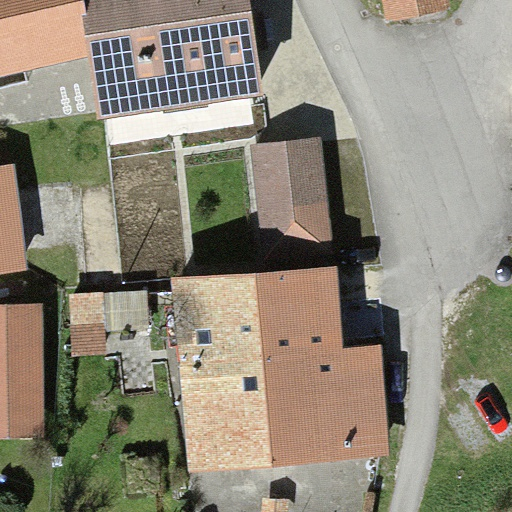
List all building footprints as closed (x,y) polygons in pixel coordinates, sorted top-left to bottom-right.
[(0,0),(0,74),(92,56),(83,0),(0,0)] [(244,0),(83,0),(92,56),(102,120),(259,96),(246,10),(244,0)] [(373,0),(383,35),(440,20),(434,0),(373,0)] [(312,154),(253,158),(260,265),(318,262),(312,154)] [(12,182),(0,182),(0,284),(18,284),(12,182)] [(323,284),(171,293),(183,477),(372,465),(366,365),(328,368),(323,284)] [(36,318),(0,318),(0,444),(38,444),(36,318)]
